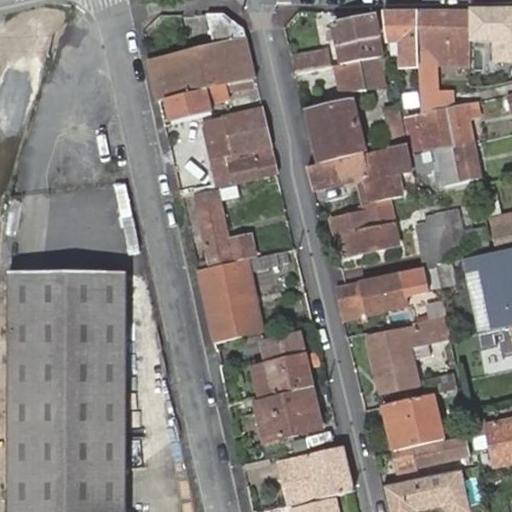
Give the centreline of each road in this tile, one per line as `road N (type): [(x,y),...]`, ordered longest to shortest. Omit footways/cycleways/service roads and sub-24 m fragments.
road 1 (residential): [(261,0),(291,168),(377,511)]
road 2 (residential): [(110,0),(221,511)]
